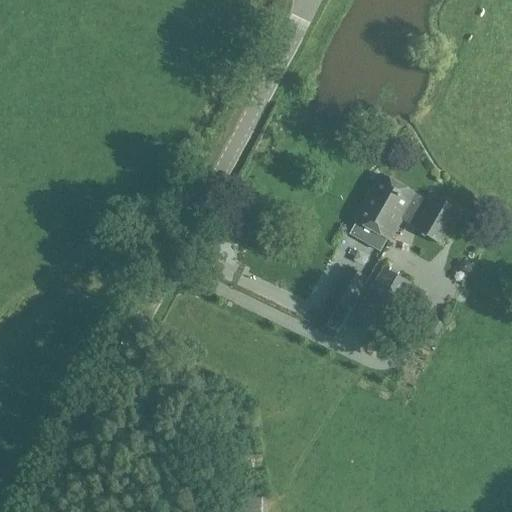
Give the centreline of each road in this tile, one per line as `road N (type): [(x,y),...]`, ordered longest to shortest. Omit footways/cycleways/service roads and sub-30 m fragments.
road 1 (tertiary): [(35,511),(306,0)]
road 2 (track): [(199,511),(168,388),(155,357),(129,332)]
